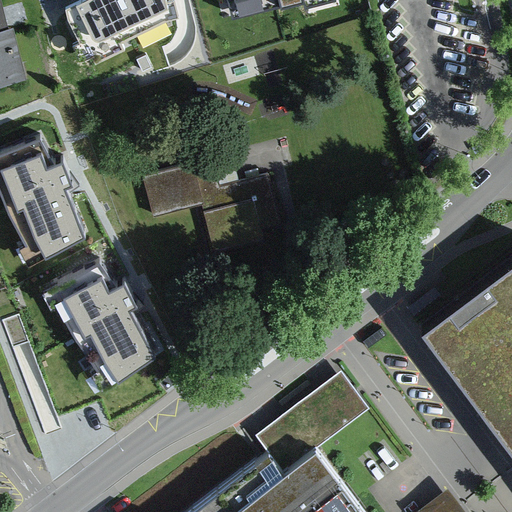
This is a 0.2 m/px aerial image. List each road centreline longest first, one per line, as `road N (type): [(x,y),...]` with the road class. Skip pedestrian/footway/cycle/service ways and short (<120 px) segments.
road 1 (residential): [(52,511),(511,162)]
road 2 (unknown): [(511,318),(484,340),(481,358),(511,426)]
